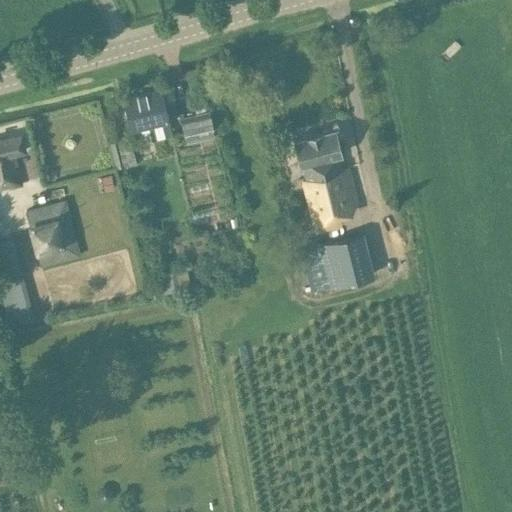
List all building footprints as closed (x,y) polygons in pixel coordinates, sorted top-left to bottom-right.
[(124,98),(131,128),(167,119),(164,105),(175,102),(171,86),(160,90),(160,89),(124,98)] [(179,117),(184,135),(213,128),(209,110),(179,117)] [(293,139),(300,164),(301,164),(304,178),(300,179),(315,231),(340,225),(339,217),(350,214),(351,209),(357,202),(348,166),(341,168),(338,154),(340,153),(333,129),(293,139)] [(0,188),(9,186),(9,188),(19,183),(13,154),(23,150),(20,136),(0,140),(0,188)] [(112,141),(119,167),(135,162),(128,137),(112,141)] [(80,255),(65,199),(25,209),(40,266),(80,255)] [(363,231),(319,243),(299,247),(310,291),(373,275),(363,231)] [(32,316),(26,294),(22,295),(16,272),(0,276),(0,280),(11,322),(32,316)]
